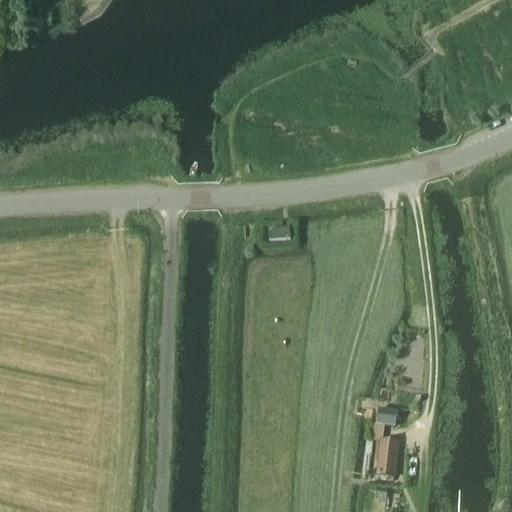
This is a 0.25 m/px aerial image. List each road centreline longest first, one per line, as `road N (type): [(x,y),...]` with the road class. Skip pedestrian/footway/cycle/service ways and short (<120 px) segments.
road 1 (tertiary): [(0,206),(325,188),(463,161),(511,139)]
road 2 (track): [(406,173),(414,205),(388,213),(347,383),(333,511)]
